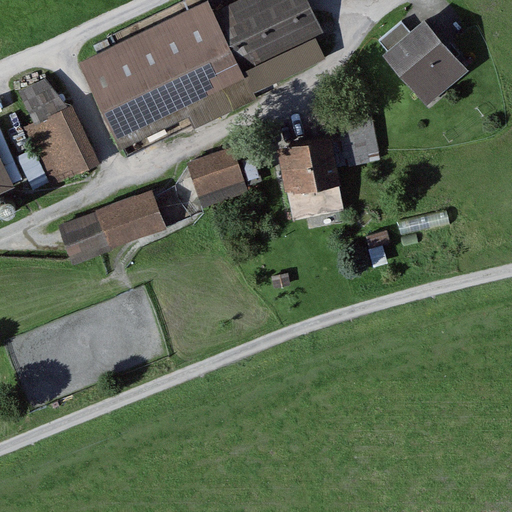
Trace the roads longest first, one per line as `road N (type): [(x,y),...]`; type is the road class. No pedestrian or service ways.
road 1 (track): [(0,452),(375,306),(511,274)]
road 2 (track): [(0,237),(167,166),(319,86),(386,0)]
road 3 (track): [(161,0),(0,70)]
